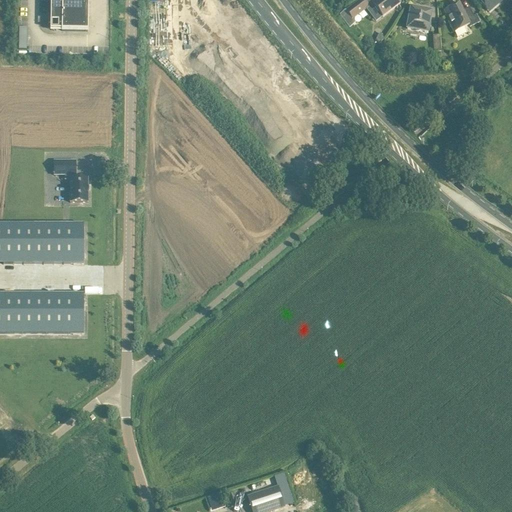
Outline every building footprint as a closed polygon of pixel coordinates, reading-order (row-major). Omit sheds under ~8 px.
[(62,14),(62,31),(88,32),(88,0),(51,0),(51,13),(62,14)] [(349,15),(353,20),(369,7),(364,0),(360,0),(346,11),(342,14),(344,18),(349,15)] [(376,0),(375,1),(372,4),(382,18),(401,4),(397,0),(376,0)] [(478,0),(479,1),(478,2),(481,6),(482,5),(486,9),(496,0),(498,0),(500,2),(503,0),(478,0)] [(444,11),(445,13),(448,18),(447,19),(451,28),(454,33),(469,26),(470,28),(480,23),(476,15),(474,16),(469,8),(462,11),(459,4),(444,11)] [(411,9),(409,19),(407,29),(428,33),(430,22),(431,13),(411,9)] [(27,28),(19,27),(19,50),(27,50),(27,28)] [(434,53),(441,52),(440,36),(433,36),(434,53)] [(70,203),(88,203),(88,202),(88,181),(88,180),(75,180),(75,176),(76,176),(76,162),(54,162),(54,176),(64,176),(66,176),(65,180),(70,180),(70,201),(70,202),(70,203)] [(0,265),(84,265),(84,225),(0,225),(0,265)] [(0,335),(84,335),(84,295),(0,295),(0,335)] [(279,489),(249,498),(253,511),(270,511),(285,508),(279,489)]
